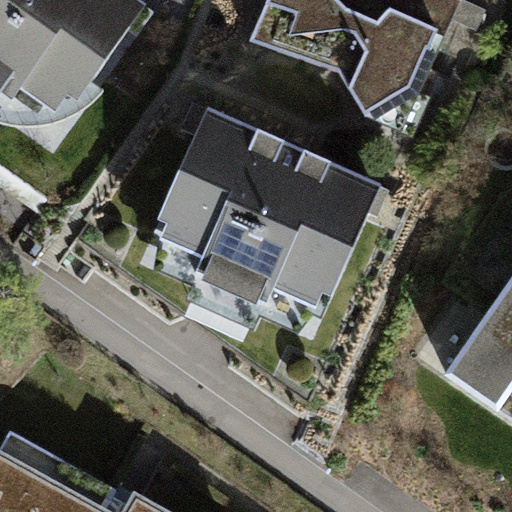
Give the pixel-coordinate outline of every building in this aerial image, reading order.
[(168,19),(140,0),(0,0),(0,113),(68,161),(168,19)] [(272,0),(257,35),(345,63),(381,116),(426,89),(466,0),(272,0)] [(208,94),(139,244),(321,327),(389,176),(208,94)] [(511,267),(456,343),(511,384),(511,267)] [(0,493),(4,496),(0,503),(0,511),(140,511),(12,442),(0,463),(0,493)]
